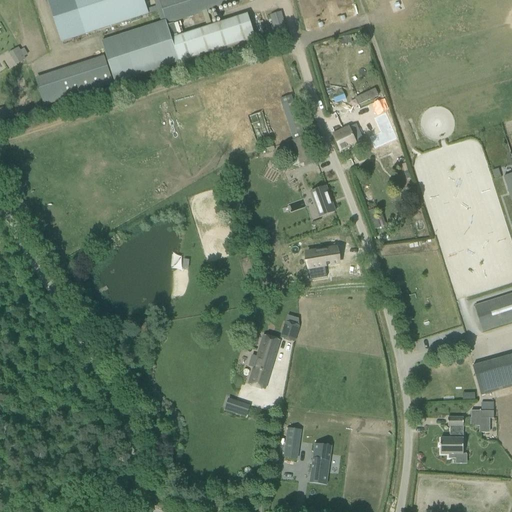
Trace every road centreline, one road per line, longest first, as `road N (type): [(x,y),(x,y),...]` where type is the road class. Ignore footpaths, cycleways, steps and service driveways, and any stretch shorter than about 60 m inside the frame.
road 1 (unclassified): [(398,511),(408,399),(400,344),(320,113)]
road 2 (unclassified): [(139,508),(141,467),(124,405),(0,206)]
